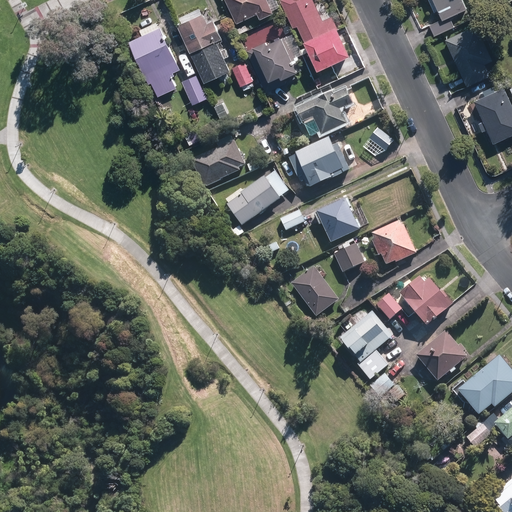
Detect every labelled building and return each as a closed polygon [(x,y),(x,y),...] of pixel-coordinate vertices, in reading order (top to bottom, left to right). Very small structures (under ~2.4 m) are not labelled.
[(226,0),(237,23),(258,13),(260,19),(274,13),(273,11),(281,8),(277,0),(226,0)] [(298,26),(305,41),(318,70),(349,56),(351,55),(339,30),(333,16),(324,21),(314,0),(281,0),(294,28),(298,26)] [(429,0),(434,11),(438,10),(442,19),(430,25),(435,35),(454,27),(449,16),(467,8),(463,0),(429,0)] [(220,70),(208,45),(224,38),(216,20),(210,23),(205,12),(179,25),(199,67),(200,66),(205,76),(220,70)] [(475,25),(445,39),(466,87),(490,76),(484,64),(491,61),(475,25)] [(180,69),(161,28),(130,42),(150,84),(152,83),(159,96),(176,88),(170,74),(180,69)] [(288,83),(287,82),(296,77),(294,73),(302,69),(293,48),(290,50),(284,37),(266,45),(265,42),(247,50),(267,92),(288,83)] [(255,86),(253,81),(254,81),(246,62),(233,68),(242,86),(243,86),(245,91),(255,86)] [(209,98),(193,66),(178,73),(193,105),(209,98)] [(0,80),(0,91),(5,98),(11,92),(0,80)] [(511,134),(511,106),(503,87),(473,101),(482,121),(478,123),(482,131),(485,130),(492,144),(511,134)] [(333,93),(296,110),(303,123),(313,118),(322,136),(347,125),(340,110),(353,104),(346,90),(334,95),(333,93)] [(226,103),(216,107),(222,119),(232,115),(226,103)] [(198,129),(186,134),(190,145),(202,140),(198,129)] [(376,158),(387,152),(394,142),(378,130),(370,141),(371,141),(365,149),(376,158)] [(233,142),(231,137),(217,143),(220,149),(192,161),(204,188),(241,171),(240,168),(245,166),(235,142),(233,142)] [(329,139),(295,155),(297,157),(289,160),(298,180),(302,178),(307,188),(310,187),(311,189),(329,180),(329,181),(350,172),(338,146),(333,148),(329,139)] [(257,161),(248,166),(251,172),(260,168),(257,161)] [(242,227),(281,199),(280,198),(289,191),(272,167),(261,175),(263,177),(241,194),(242,194),(227,206),(242,227)] [(345,199),(316,213),(331,244),(360,231),(345,199)] [(300,211),(281,220),(286,231),(305,222),(300,211)] [(400,222),(372,234),(374,240),(372,241),(379,257),(382,256),(386,266),(395,262),(396,264),(418,254),(405,225),(402,227),(400,222)] [(244,234),(240,228),(233,232),(238,238),(244,234)] [(278,243),(269,247),(272,253),(281,249),(278,243)] [(358,245),(335,255),(343,273),(366,262),(358,245)] [(340,300),(315,267),(292,284),(317,317),(340,300)] [(425,322),(452,300),(441,288),(440,289),(428,275),(422,279),(417,273),(397,289),(425,322)] [(375,302),(389,317),(402,306),(388,291),(375,302)] [(370,309),(337,337),(357,361),(355,362),(369,378),(387,362),(374,347),(391,333),(370,309)] [(436,378),(466,353),(445,328),(415,352),(436,378)] [(511,367),(498,351),(456,387),(477,412),(490,401),(493,405),(511,388),(511,367)] [(393,383),(384,372),(369,384),(379,395),(393,383)] [(397,383),(388,390),(396,400),(404,392),(397,383)] [(511,404),(497,417),(492,410),(480,420),(481,421),(465,434),(474,445),(490,432),(490,431),(497,425),(506,437),(511,431),(511,404)] [(431,455),(425,447),(420,451),(426,459),(431,455)] [(511,511),(511,474),(488,494),(502,511),(501,511),(511,511)]
